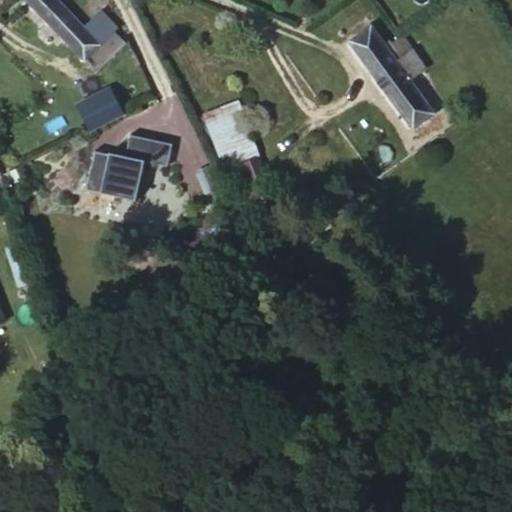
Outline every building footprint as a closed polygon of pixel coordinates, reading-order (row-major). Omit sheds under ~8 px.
[(30,0),(71,38),(92,15),(76,0),(30,0)] [(92,15),(71,38),(95,61),(127,27),(102,4),(92,15)] [(376,47),(397,32),(381,9),(360,24),(376,47)] [(409,50),(397,32),(376,47),(437,132),(457,118),(432,83),(409,50)] [(416,45),(409,50),(432,83),(450,71),(436,52),(426,59),(416,45)] [(112,89),(79,107),(94,135),(128,117),(112,89)] [(259,156),(274,148),(264,132),(250,140),(259,156)] [(91,197),(143,206),(150,165),(169,168),(173,146),(132,139),(128,161),(98,156),(91,197)] [(282,162),(274,148),(259,156),(267,171),(282,162)] [(0,178),(10,175),(5,164),(0,166),(0,178)] [(0,309),(12,304),(0,277),(0,309)]
